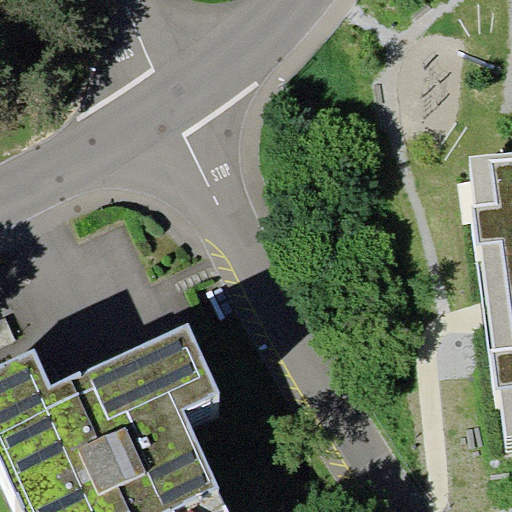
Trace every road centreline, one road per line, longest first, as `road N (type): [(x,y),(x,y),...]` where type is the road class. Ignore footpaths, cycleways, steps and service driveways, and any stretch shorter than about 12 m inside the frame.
road 1 (residential): [(170,106),(390,511)]
road 2 (residential): [(0,206),(170,106)]
road 3 (residential): [(170,106),(287,0)]
